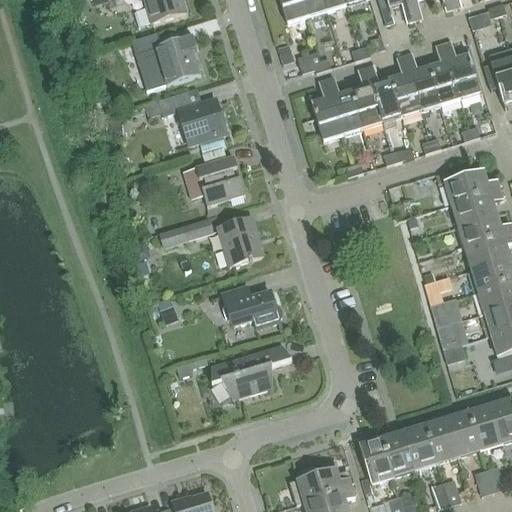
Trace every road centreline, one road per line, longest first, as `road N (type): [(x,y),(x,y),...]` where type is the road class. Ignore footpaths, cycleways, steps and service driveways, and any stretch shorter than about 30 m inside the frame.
road 1 (residential): [(230,453),(331,415),(350,383),(298,217)]
road 2 (residential): [(298,217),(231,0)]
road 3 (residential): [(43,511),(230,453)]
road 4 (residential): [(298,217),(425,175)]
